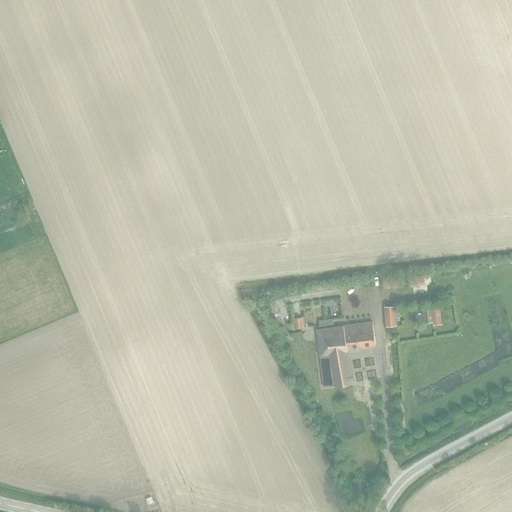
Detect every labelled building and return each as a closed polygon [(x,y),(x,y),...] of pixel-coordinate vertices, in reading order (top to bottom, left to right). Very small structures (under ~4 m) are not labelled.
[(409,286),(424,284),(423,275),(408,276),(409,286)] [(384,306),(386,326),(397,325),(395,305),(384,306)] [(441,323),(439,307),(431,308),(423,310),(424,322),(432,321),(433,324),(441,323)] [(303,319),(293,320),(294,330),(304,328),(303,319)] [(348,348),(376,343),(372,321),(308,330),(310,340),(318,339),(323,375),(325,374),(326,384),(335,383),(335,385),(353,382),(348,348)]
